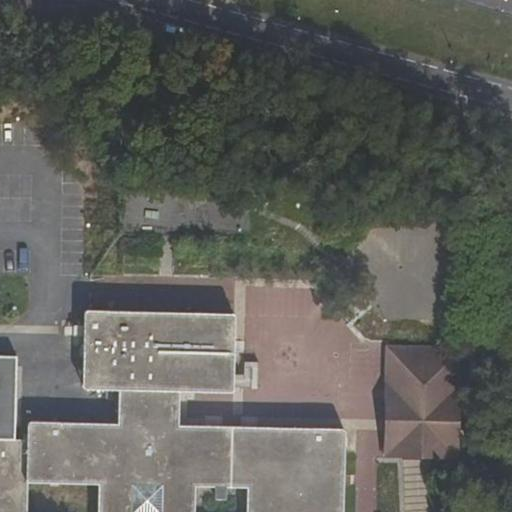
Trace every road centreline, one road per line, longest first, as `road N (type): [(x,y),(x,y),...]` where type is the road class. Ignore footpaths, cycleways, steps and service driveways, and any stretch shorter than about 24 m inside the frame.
road 1 (residential): [(156,0),(511,100)]
road 2 (unknown): [(0,341),(43,331),(62,311),(53,227)]
